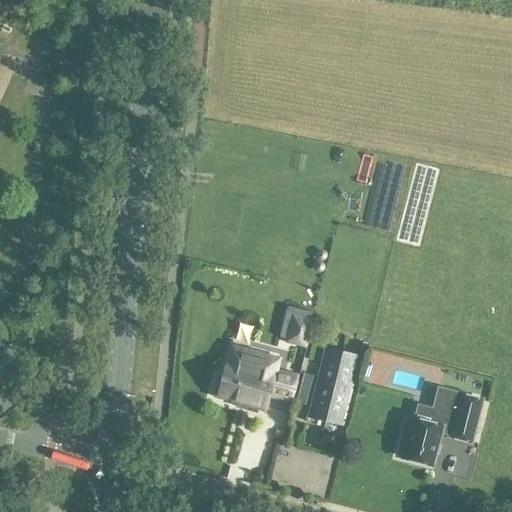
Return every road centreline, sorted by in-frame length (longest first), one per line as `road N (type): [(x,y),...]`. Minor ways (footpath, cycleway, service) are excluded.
road 1 (secondary): [(113,464),(152,0)]
road 2 (unclassified): [(300,511),(113,464)]
